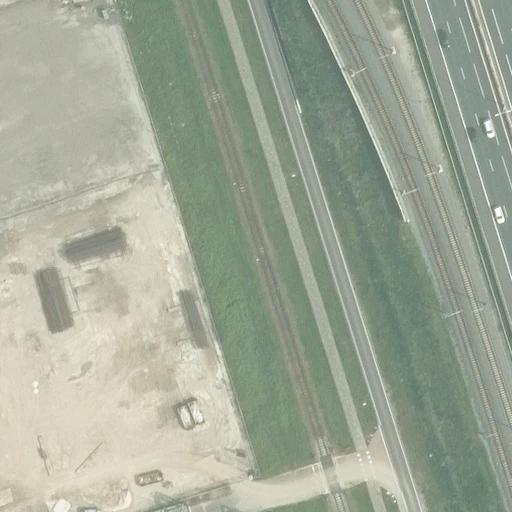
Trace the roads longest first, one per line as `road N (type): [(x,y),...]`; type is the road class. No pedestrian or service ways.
road 1 (secondary): [(255,0),(414,511)]
road 2 (motorway): [(444,0),(511,217)]
